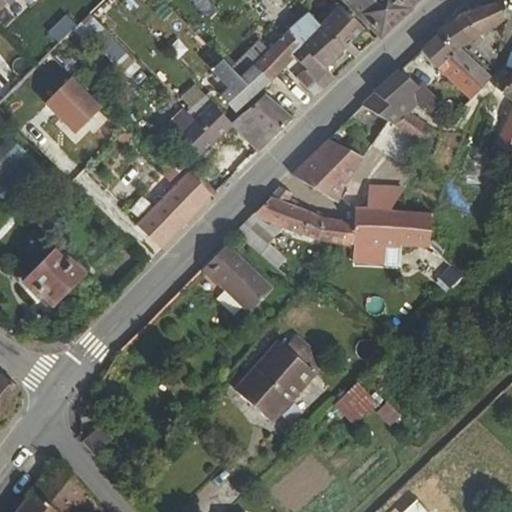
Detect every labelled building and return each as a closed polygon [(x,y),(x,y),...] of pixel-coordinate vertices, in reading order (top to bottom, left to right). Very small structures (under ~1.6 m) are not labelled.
[(0,0),(0,8),(2,11),(6,14),(20,1),(20,0),(0,0)] [(37,0),(20,0),(20,1),(28,9),(37,0)] [(339,0),(363,23),(378,35),(415,0),(339,0)] [(469,43),(494,68),(498,55),(492,52),(477,37),(509,18),(503,1),(462,15),(455,20),(469,43)] [(350,43),(364,28),(338,3),(323,18),(321,16),(317,21),(345,48),(355,59),(361,54),(350,43)] [(290,30),(289,31),(304,48),(295,57),(307,71),(306,72),(315,82),(323,90),(335,78),(325,69),(345,48),(317,21),(310,14),(303,20),(297,24),(290,30)] [(297,24),(303,20),(298,14),(292,19),(297,24)] [(91,15),(75,29),(89,44),(93,39),(104,29),(91,15)] [(56,47),(75,30),(65,19),(46,36),(56,47)] [(460,49),(469,43),(455,20),(438,33),(440,35),(422,51),(438,70),(439,69),(460,49)] [(129,76),(140,65),(104,29),(93,39),(129,76)] [(255,66),(270,80),(295,57),(304,48),(289,31),(269,51),(255,66)] [(255,66),(269,51),(260,40),(231,69),(241,79),(255,66)] [(460,49),(439,69),(471,100),(491,79),(460,49)] [(270,80),(255,66),(241,79),(231,69),(223,60),(213,70),(230,88),(222,97),(236,112),(258,92),(270,80)] [(425,92),(399,71),(385,84),(402,96),(406,99),(407,98),(416,105),(430,115),(439,104),(426,90),(425,92)] [(298,79),(307,89),(315,82),(306,72),(298,79)] [(511,77),(507,74),(496,89),(511,100),(511,111),(496,145),(511,152),(511,77)] [(74,133),(101,107),(71,76),(44,102),(74,133)] [(314,98),(323,90),(315,82),(307,89),(314,98)] [(385,84),(375,94),(395,106),(402,96),(385,84)] [(192,109),(206,96),(196,85),(182,98),(192,109)] [(375,94),(362,106),(395,126),(408,114),(409,113),(416,105),(407,98),(406,99),(402,96),(395,106),(375,94)] [(185,110),(171,124),(201,156),(232,126),(260,153),(294,119),(264,95),(232,124),(214,105),(196,122),(187,113),(185,110)] [(196,122),(214,105),(206,96),(192,109),(187,113),(196,122)] [(422,144),(432,128),(409,113),(408,114),(395,126),(422,144)] [(0,178),(26,152),(10,137),(0,147),(0,178)] [(364,158),(328,140),(293,176),(338,204),(345,186),(364,158)] [(27,153),(0,180),(0,196),(8,204),(43,168),(27,153)] [(160,249),(211,196),(186,174),(137,229),(160,249)] [(293,195),(280,187),(254,214),(261,218),(277,225),(283,227),(318,240),(345,245),(346,223),(321,218),(296,208),(287,204),(290,199),(293,195)] [(352,211),(352,224),(353,224),(352,246),(355,246),(355,245),(386,246),(400,247),(402,247),(402,246),(430,248),(431,215),(389,212),(404,190),(370,188),(369,210),(354,209),(352,211)] [(287,204),(296,208),(298,202),(290,199),(287,204)] [(269,244),(283,227),(277,225),(261,218),(254,214),(236,233),(260,254),(269,244)] [(353,224),(352,224),(346,223),(345,245),(351,246),(352,246),(353,224)] [(225,243),(202,267),(249,312),(272,289),(225,243)] [(286,260),(269,244),(260,254),(278,270),(286,260)] [(385,264),(386,246),(355,245),(355,246),(354,263),(385,264)] [(400,265),(400,247),(386,246),(385,264),(400,265)] [(61,268),(49,255),(20,287),(32,299),(34,298),(47,309),(77,278),(64,265),(61,268)] [(441,278),(452,288),(462,278),(451,267),(441,278)] [(235,390),(271,422),(315,373),(313,371),(309,368),(319,356),(296,335),(285,347),(279,341),(235,390)] [(309,368),(313,371),(323,360),(319,356),(309,368)] [(0,414),(20,389),(2,375),(0,374),(0,414)] [(377,402),(358,383),(336,405),(355,424),(377,402)] [(400,417),(387,403),(377,413),(390,426),(400,417)] [(80,448),(91,460),(108,444),(98,432),(80,448)] [(53,463),(16,511),(72,511),(87,493),(64,465),(53,463)] [(219,492),(199,508),(202,511),(221,511),(230,505),(219,492)] [(87,493),(72,511),(90,511),(97,504),(87,493)]
